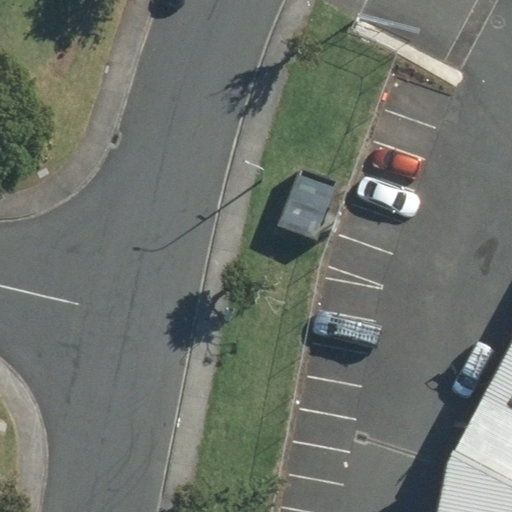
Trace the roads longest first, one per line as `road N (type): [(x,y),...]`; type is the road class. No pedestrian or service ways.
road 1 (residential): [(215,0),(132,306)]
road 2 (residential): [(132,306),(95,511)]
road 3 (residential): [(0,275),(132,306)]
